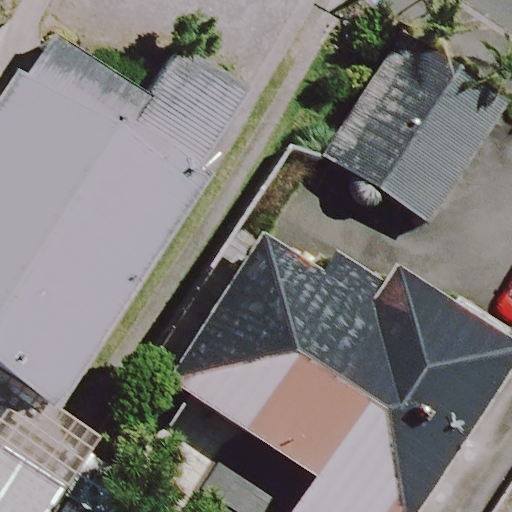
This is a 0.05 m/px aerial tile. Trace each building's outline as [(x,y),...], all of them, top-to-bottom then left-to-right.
[(132,116),(29,46),(0,88),(0,409),(30,430),(237,122),(162,71),(132,116)] [(488,119),(385,53),(306,175),(408,241),(488,119)] [(295,289),(240,255),(149,400),(297,494),(286,511),(409,511),(501,368),(318,252),(295,289)] [(0,511),(44,511),(64,482),(0,439),(0,511)] [(108,511),(64,482),(44,511),(108,511)]
